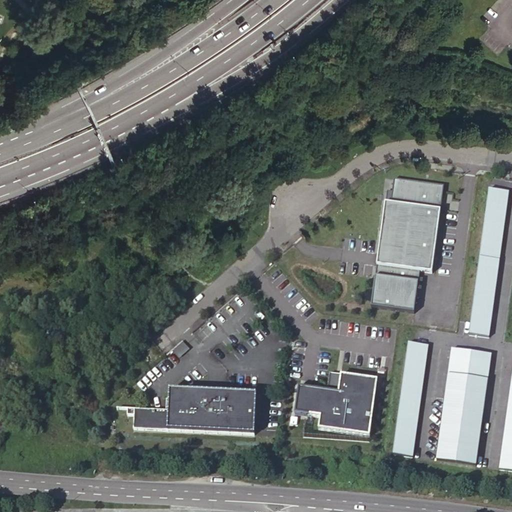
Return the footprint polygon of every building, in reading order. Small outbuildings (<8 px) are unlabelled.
[(442,186),(386,179),(371,305),(413,310),(417,270),(432,272),(442,186)] [(509,193),(489,190),(469,335),(489,338),(509,193)] [(181,342),(172,351),(180,359),(189,350),(181,342)] [(413,459),(429,346),(409,343),(393,456),(413,459)] [(491,354),(451,348),(436,461),(476,466),(491,354)] [(511,470),(511,374),(500,469),(511,470)] [(376,380),(339,375),(336,393),(295,388),(291,416),(317,419),(315,431),(369,438),(376,380)] [(134,417),(134,430),(255,436),(256,396),(224,395),(202,394),(170,392),(169,412),(133,410),(128,410),(117,409),(117,410),(128,410),(128,417),(130,417),(134,417)]
